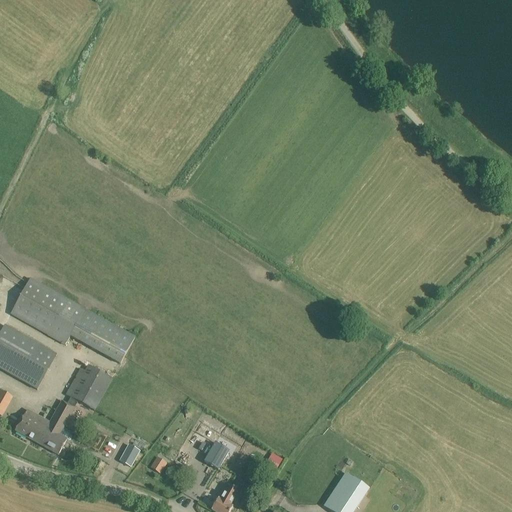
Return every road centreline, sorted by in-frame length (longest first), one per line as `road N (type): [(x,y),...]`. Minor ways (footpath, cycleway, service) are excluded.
road 1 (track): [(260,511),(321,419),(511,232)]
road 2 (unclassified): [(511,205),(417,122),(325,0)]
road 3 (tertiary): [(172,511),(0,457)]
